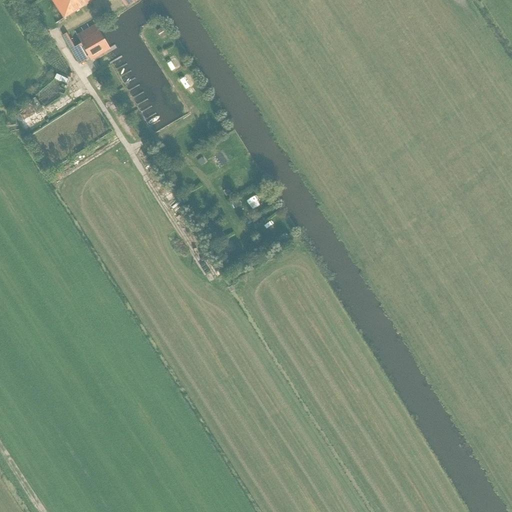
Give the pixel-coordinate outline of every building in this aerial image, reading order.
[(52,0),(64,19),(92,1),(90,0),(52,0)] [(110,50),(95,24),(76,35),(81,44),(74,47),(66,34),(62,36),(78,65),(89,58),(91,61),(110,50)] [(167,36),(157,41),(163,51),(173,45),(167,36)] [(187,87),(194,85),(190,75),(184,78),(187,87)] [(35,98),(31,100),(39,113),(43,110),(35,98)] [(235,191),(245,186),(239,177),(230,182),(235,191)]
